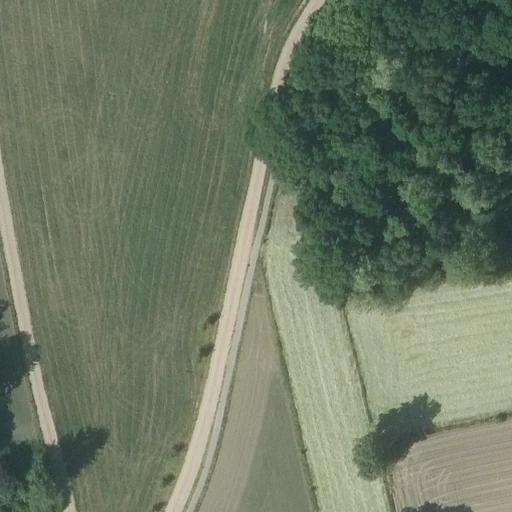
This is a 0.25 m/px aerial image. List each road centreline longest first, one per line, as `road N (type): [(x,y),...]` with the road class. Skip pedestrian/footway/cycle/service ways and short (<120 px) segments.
road 1 (track): [(174,511),(220,350),(278,81),(320,0)]
road 2 (track): [(61,511),(0,239)]
road 3 (track): [(363,0),(500,139)]
